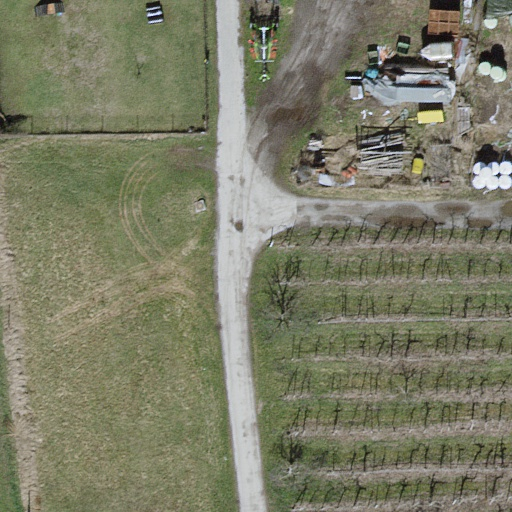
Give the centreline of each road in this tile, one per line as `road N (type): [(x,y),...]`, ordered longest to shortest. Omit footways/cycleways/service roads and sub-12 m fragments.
road 1 (track): [(229,0),(231,217),(253,511)]
road 2 (track): [(231,217),(511,223)]
